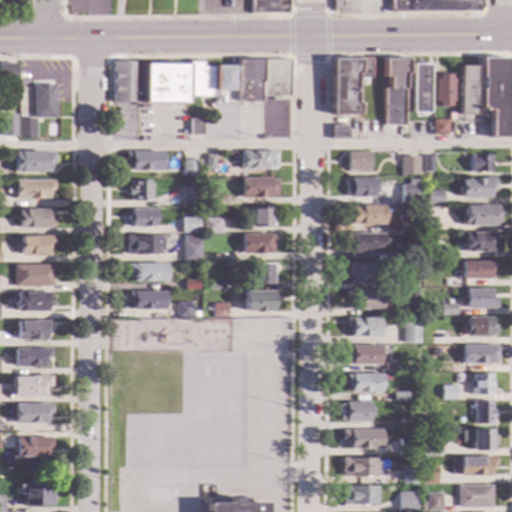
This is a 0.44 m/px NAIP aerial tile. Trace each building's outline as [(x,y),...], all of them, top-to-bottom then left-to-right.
[(286,0),(287,13),(249,13),(249,0),(286,0)] [(340,0),(341,9),(332,9),(332,0),(340,0)] [(479,0),(479,12),(390,13),(389,0),(479,0)] [(507,61),(507,138),(489,138),(489,111),(480,111),(480,89),(482,89),(482,78),(479,78),(479,57),(504,57),(507,61)] [(406,74),(403,74),(403,126),(381,126),(381,89),(386,89),(386,78),(382,78),(382,58),(406,58),(406,74)] [(288,97),(278,97),(278,100),(270,100),(270,97),(261,97),(261,59),(288,59),(288,97)] [(370,79),(352,79),(352,103),(357,103),(357,115),(329,115),(329,59),(370,59),(370,79)] [(201,67),(210,67),(210,97),(187,97),(187,60),(201,60),(201,67)] [(260,102),(236,102),(236,60),(260,60),(260,102)] [(137,103),(110,103),(110,61),(137,62),(137,103)] [(13,79),(0,79),(0,63),(13,63),(13,79)] [(427,113),(409,113),(410,63),(427,63),(427,113)] [(184,103),(141,103),(141,65),(184,65),(184,103)] [(232,92),(212,92),(212,66),(233,66),(232,92)] [(475,115),(459,115),(459,66),(475,66),(475,115)] [(450,106),(445,106),(445,109),(439,109),(439,106),(432,106),(432,71),(450,71),(450,106)] [(54,119),(40,119),(40,120),(36,120),(36,118),(31,118),(31,85),(54,85),(54,119)] [(14,115),(1,115),(2,137),(14,137),(14,115)] [(200,135),(187,135),(187,119),(200,119),(200,135)] [(34,140),(15,140),(15,120),(34,120),(34,140)] [(446,120),(446,135),(431,135),(431,120),(446,120)] [(345,139),(329,139),(329,126),(345,126),(345,139)] [(274,164),(273,164),(273,169),(252,169),(252,171),(247,171),(247,169),(238,169),(238,151),(274,152),(274,164)] [(46,154),(51,154),(51,162),(46,162),(46,172),(11,172),(11,164),(9,164),(9,158),(12,158),(12,152),(46,152),(46,154)] [(159,171),(127,171),(127,162),(123,162),(123,152),(159,152),(159,171)] [(368,170),(353,170),(353,174),(344,174),(344,153),(368,153),(368,170)] [(213,169),(204,169),(204,155),(213,155),(213,169)] [(489,171),(468,171),(468,155),(489,155),(489,171)] [(432,172),(421,172),(421,156),(432,156),(432,172)] [(416,157),(416,175),(399,175),(399,157),(416,157)] [(197,160),(197,177),(179,176),(179,160),(197,160)] [(494,190),(489,190),(489,198),(460,198),(460,192),(457,192),(457,186),(460,186),(460,179),(479,179),(479,177),(494,177),(494,190)] [(269,179),(274,179),(274,197),(269,197),(269,198),(237,198),(237,179),(269,179)] [(372,197),(348,197),(348,195),(343,195),(343,181),(348,181),(348,179),(373,179),(372,197)] [(51,191),(48,191),(48,199),(13,199),(13,181),(51,181),(51,191)] [(147,190),(150,190),(150,199),(147,199),(147,201),(128,201),(128,196),(126,196),(126,187),(128,187),(128,181),(147,181),(147,190)] [(415,204),(398,204),(397,185),(415,185),(415,204)] [(197,205),(179,205),(180,187),(186,187),(197,187),(197,205)] [(441,204),(426,204),(426,190),(441,190),(441,204)] [(226,206),(211,206),(211,196),(227,196),(226,206)] [(498,226),(485,226),(485,227),(475,227),(475,226),(462,226),(462,205),(498,205),(498,226)] [(381,224),(347,224),(347,217),(342,217),(342,206),(381,206),(381,224)] [(263,209),(270,209),(269,228),(249,228),(249,207),(263,207),(263,209)] [(46,219),(52,219),(52,229),(16,229),(17,209),(46,209),(46,219)] [(153,227),(145,227),(145,229),(135,228),(135,227),(128,227),(128,222),(125,222),(125,215),(128,215),(128,209),(153,209),(153,227)] [(196,218),(196,234),(178,234),(179,217),(196,218)] [(219,234),(200,234),(200,218),(219,218),(219,234)] [(412,231),(395,231),(395,220),(408,220),(412,220),(412,231)] [(494,252),(477,252),(477,253),(465,253),(465,251),(462,251),(462,233),(494,233),(494,252)] [(380,253),(347,253),(347,245),(342,245),(342,234),(380,235),(380,253)] [(51,246),(46,246),(46,255),(18,255),(18,235),(51,235),(51,246)] [(158,254),(139,254),(139,256),(123,255),(123,235),(158,236),(158,254)] [(195,242),(197,242),(197,261),(179,261),(179,242),(180,242),(180,235),(195,236),(195,242)] [(274,235),(274,245),(269,245),(269,254),(238,254),(238,235),(274,235)] [(411,260),(395,260),(395,250),(411,250),(411,260)] [(433,260),(419,260),(419,250),(433,250),(433,260)] [(225,262),(199,262),(199,252),(225,252),(225,262)] [(493,272),(488,272),(488,279),(459,279),(459,261),(493,262),(493,272)] [(370,284),(347,284),(347,276),(345,276),(345,263),(371,263),(370,284)] [(163,282),(129,282),(129,274),(124,274),(124,264),(163,264),(163,282)] [(269,285),(241,285),(241,276),(249,276),(249,264),(269,264),(269,285)] [(50,287),(11,287),(12,265),(50,265),(50,287)] [(415,280),(415,287),(400,287),(400,279),(415,280)] [(196,290),(181,290),(181,280),(196,281),(196,290)] [(221,290),(206,290),(206,280),(222,280),(221,290)] [(489,297),(495,297),(494,309),(463,309),(463,288),(489,288),(489,297)] [(379,310),(347,310),(347,301),(345,301),(342,298),(342,293),(345,290),(379,290),(379,310)] [(416,298),(408,298),(408,290),(416,290),(416,298)] [(275,312),(261,311),(261,313),(250,313),(250,311),(240,311),(240,291),(275,291),(275,312)] [(163,310),(129,310),(129,302),(125,302),(125,292),(163,292),(163,310)] [(51,303),(46,303),(46,313),(13,312),(13,293),(51,293),(51,303)] [(188,318),(173,318),(174,302),(189,303),(188,318)] [(415,315),(401,315),(401,302),(415,302),(415,315)] [(223,317),(210,318),(210,304),(224,304),(223,317)] [(454,315),(439,315),(439,304),(455,304),(454,315)] [(489,326),(494,326),(494,336),(489,336),(463,336),(463,317),(489,317),(489,326)] [(441,331),(431,331),(431,323),(426,323),(426,320),(431,320),(431,318),(441,318),(441,331)] [(377,337),(347,337),(347,328),(342,328),(342,319),(377,319),(377,337)] [(415,344),(398,344),(398,319),(416,319),(415,344)] [(47,339),(37,339),(37,341),(28,341),(28,340),(15,340),(15,321),(47,321),(47,339)] [(495,362),(490,362),(490,364),(459,364),(459,345),(495,345),(495,362)] [(376,365),(342,364),(342,347),(347,347),(347,346),(376,346),(376,365)] [(49,358),(44,358),(44,367),(12,367),(12,349),(49,349),(49,358)] [(391,363),(391,371),(381,371),(382,363),(391,363)] [(378,392),(347,392),(347,391),(346,391),(346,383),(343,383),(343,374),(378,375),(378,392)] [(488,381),(490,381),(490,388),(488,388),(488,396),(469,396),(469,375),(488,375),(488,381)] [(50,387),(43,387),(43,397),(9,397),(9,376),(50,376),(50,387)] [(452,399),(438,399),(438,385),(452,385),(452,399)] [(405,401),(389,401),(389,392),(390,392),(405,392),(405,401)] [(489,410),(491,410),(491,415),(488,415),(488,424),(471,424),(471,409),(470,409),(470,401),(489,401),(489,410)] [(367,422),(341,422),(341,420),(337,420),(337,405),(342,405),(342,403),(367,403),(367,422)] [(49,414),(45,414),(45,424),(12,424),(12,405),(49,405),(49,414)] [(414,428),(399,428),(399,419),(414,419),(414,428)] [(489,435),(494,435),(494,446),(489,446),(489,451),(469,451),(469,443),(459,443),(459,431),(469,431),(469,429),(489,429),(489,435)] [(378,449),(346,449),(346,442),(339,442),(339,430),(378,430),(378,449)] [(438,456),(420,456),(420,437),(438,437),(438,456)] [(49,448),(45,448),(45,457),(13,457),(13,438),(49,438),(49,448)] [(413,455),(396,455),(396,440),(413,440),(413,455)] [(494,466),(489,466),(489,477),(456,477),(456,475),(449,475),(449,458),(456,459),(456,456),(494,456),(494,466)] [(374,458),(374,477),(355,477),(355,478),(346,478),(346,477),(338,477),(338,457),(374,458)] [(433,484),(420,484),(420,465),(433,465),(433,484)] [(414,484),(398,484),(398,469),(414,469),(414,484)] [(51,506),(33,506),(33,507),(22,507),(22,506),(20,506),(20,495),(16,495),(16,485),(21,485),(21,483),(52,483),(51,506)] [(374,486),(374,505),(355,505),(355,506),(347,506),(347,504),(339,504),(339,486),(374,486)] [(489,507),(454,507),(454,486),(489,486),(489,507)] [(439,511),(424,511),(424,493),(439,493),(439,511)] [(260,511),(260,503),(236,503),(236,499),(228,499),(228,504),(204,503),(204,511),(260,511)] [(414,511),(399,511),(399,503),(402,503),(414,503),(414,511)]
